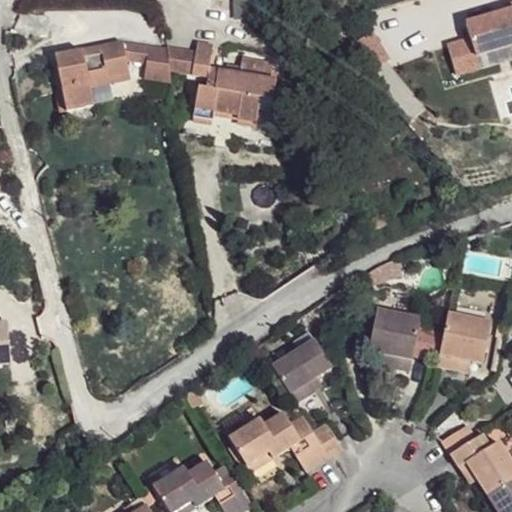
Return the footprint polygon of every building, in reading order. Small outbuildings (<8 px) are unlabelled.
[(444,48),(452,78),(476,71),(472,59),(511,48),(511,6),(511,8),(511,11),(502,14),(463,26),(467,41),(444,48)] [(500,9),(502,14),(511,11),(511,8),(511,6),(500,9)] [(125,37),(71,49),(75,64),(63,66),(72,106),(99,101),(94,84),(93,78),(133,68),(125,37)] [(148,41),(125,37),(131,57),(150,60),(148,41)] [(217,40),(201,39),(200,49),(196,70),(212,73),(209,82),(209,90),(203,90),(199,112),(219,114),(220,110),(220,105),(243,108),(243,113),(262,116),(264,103),(266,92),(277,93),(279,73),(213,64),(217,40)] [(168,44),(148,41),(150,60),(152,80),(170,89),(170,66),(168,44)] [(200,49),(168,44),(170,66),(196,70),(200,49)] [(71,49),(59,52),(63,66),(75,64),(71,49)] [(93,78),(94,84),(134,76),(133,68),(93,78)] [(264,103),(275,103),(274,93),(266,92),(264,103)] [(243,108),(220,105),(220,110),(243,113),(243,108)] [(369,222),(372,232),(386,228),(383,217),(369,222)] [(385,262),(364,277),(369,287),(402,272),(396,259),(385,262)] [(345,290),(333,298),(337,309),(349,303),(345,290)] [(379,313),(369,352),(381,355),(389,357),(387,369),(408,373),(421,321),(379,313)] [(447,316),(436,369),(457,373),(461,362),(471,364),(482,367),(491,325),(447,316)] [(312,331),(295,341),(301,351),(318,340),(312,331)] [(301,351),(275,368),(292,395),(320,377),(335,367),(318,340),(301,351)] [(389,357),(381,355),(378,367),(387,369),(389,357)] [(457,373),(468,377),(471,364),(461,362),(457,373)] [(292,395),(298,404),(325,386),(320,377),(292,395)] [(293,448),(308,473),(331,457),(315,431),(303,440),(298,430),(286,411),(266,424),(263,419),(232,439),(249,465),(279,447),(284,454),(293,448)] [(346,448),(330,422),(315,431),(331,457),(346,448)] [(309,423),(298,430),(303,440),(315,431),(309,423)] [(445,455),(470,440),(463,428),(438,443),(445,455)] [(511,470),(495,445),(486,450),(478,436),(470,440),(445,455),(456,471),(464,467),(473,482),(483,498),(511,480),(511,470)] [(511,470),(511,449),(506,441),(495,445),(511,470)] [(279,447),(249,465),(253,472),(284,454),(279,447)] [(244,511),(253,507),(237,481),(224,488),(219,480),(207,461),(188,473),(184,467),(153,487),(168,511),(173,511),(201,495),(204,502),(214,495),(224,511),(244,511)] [(456,471),(466,490),(473,482),(464,467),(456,471)] [(231,472),(219,480),(224,488),(237,481),(231,472)] [(511,511),(511,480),(483,498),(491,511),(511,511)] [(201,495),(173,511),(188,511),(204,502),(201,495)] [(140,497),(130,502),(137,511),(146,506),(140,497)]
